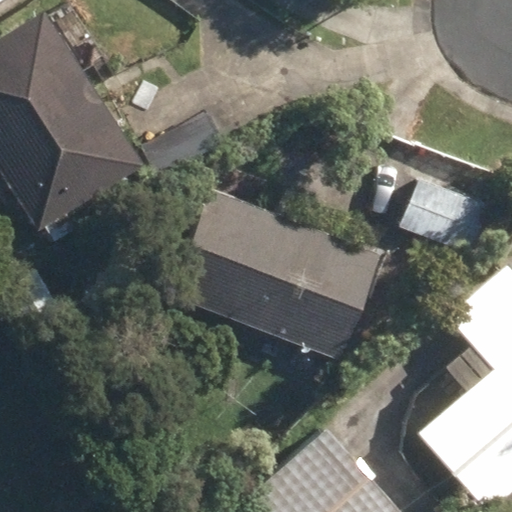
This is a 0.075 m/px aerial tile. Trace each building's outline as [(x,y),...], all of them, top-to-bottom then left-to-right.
[(0,36),(0,167),(41,229),(145,162),(44,7),(0,36)] [(142,147),(161,181),(226,145),(207,111),(142,147)] [(402,226),(472,251),(489,203),(419,178),(402,226)] [(174,294),(339,357),(380,254),(215,189),(174,294)] [(419,432),(488,511),(511,488),(511,259),(447,316),(471,343),(448,365),(469,387),(419,432)] [(13,295),(27,322),(52,309),(38,283),(13,295)] [(252,492),(270,511),(403,511),(327,425),(252,492)]
